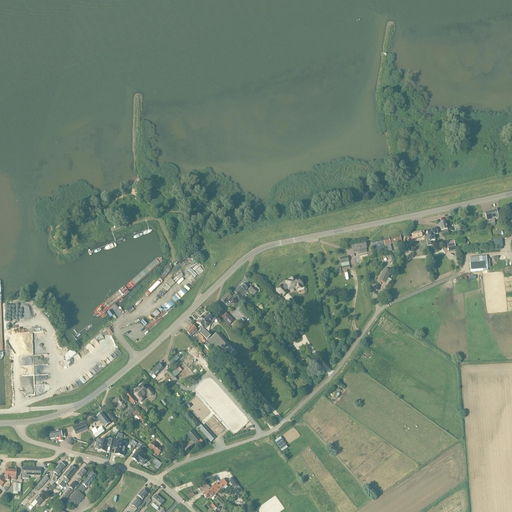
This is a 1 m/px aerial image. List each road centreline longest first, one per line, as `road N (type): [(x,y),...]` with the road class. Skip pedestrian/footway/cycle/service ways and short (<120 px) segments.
road 1 (tertiary): [(19,423),(74,409),(104,389),(254,252),(511,194)]
road 2 (unclassified): [(154,479),(275,428),(333,374),(377,312)]
road 3 (unclassified): [(154,479),(28,444),(19,423)]
